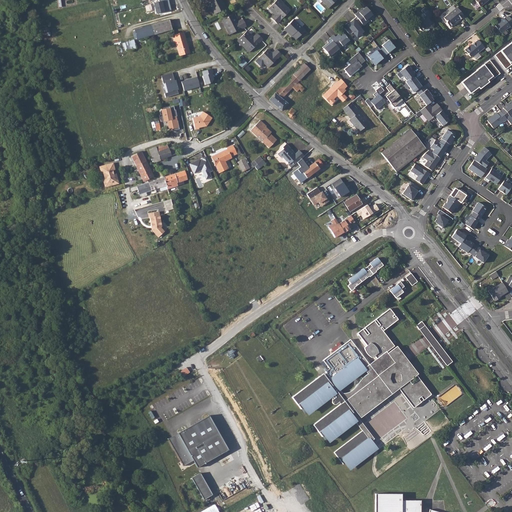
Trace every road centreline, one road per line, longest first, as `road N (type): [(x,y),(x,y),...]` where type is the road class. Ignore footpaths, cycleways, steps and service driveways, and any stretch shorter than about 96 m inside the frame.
road 1 (unclassified): [(178,373),(378,233),(398,232)]
road 2 (residential): [(407,223),(397,205),(256,97)]
road 3 (unclassified): [(256,97),(237,126),(202,146),(172,140),(130,151),(129,173)]
road 4 (residential): [(256,97),(201,34),(183,0)]
